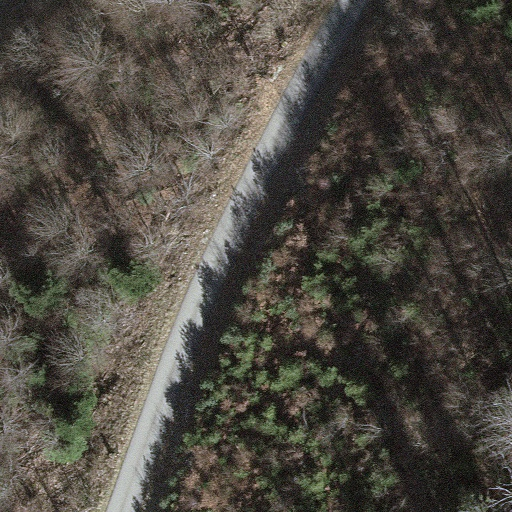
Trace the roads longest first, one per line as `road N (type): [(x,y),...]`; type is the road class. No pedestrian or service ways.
road 1 (unclassified): [(351,0),(210,265)]
road 2 (unclassified): [(116,511),(210,265)]
